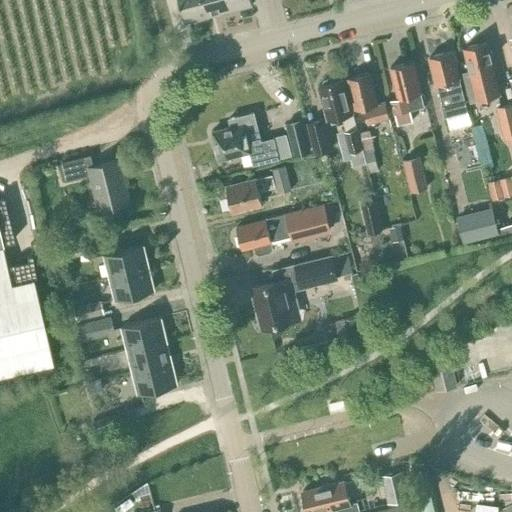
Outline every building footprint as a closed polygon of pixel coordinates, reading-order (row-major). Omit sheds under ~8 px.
[(178,0),(185,22),(208,16),(203,0),(178,0)] [(229,10),(226,0),(203,0),(208,16),(229,10)] [(226,0),(229,10),(252,4),(250,0),(226,0)] [(471,102),(500,94),(486,42),(463,48),(469,71),(463,72),(471,102)] [(452,51),(429,57),(436,85),(437,85),(442,103),(441,103),(444,117),(467,111),(452,51)] [(420,92),(421,92),(413,61),(390,67),(398,98),(390,100),(397,124),(413,120),(410,110),(424,106),(420,92)] [(366,123),(388,117),(384,101),(377,103),(369,72),(347,78),(355,108),(362,106),(366,123)] [(348,153),(364,149),(359,132),(358,128),(357,128),(345,79),(339,80),(336,76),(323,79),(322,85),(318,85),(327,119),(342,116),(345,130),(343,131),(348,153)] [(511,103),(497,107),(505,138),(509,137),(511,150),(511,103)] [(283,135),(261,141),(253,112),(228,118),(230,126),(212,131),(219,159),(249,152),(252,164),(289,154),(284,133),(282,133),(283,135)] [(332,149),(324,117),(306,122),(314,154),(332,149)] [(311,151),(303,118),(285,122),(293,155),(311,151)] [(359,132),(364,149),(365,149),(371,172),(380,170),(373,141),(377,140),(374,128),(359,132)] [(121,159),(92,166),(89,154),(62,161),(66,180),(90,174),(99,209),(129,202),(125,186),(128,185),(121,159)] [(428,187),(420,155),(402,159),(410,192),(428,187)] [(291,189),(285,165),(272,168),(278,192),(291,189)] [(259,191),(274,186),(270,174),(256,178),(226,186),(232,211),(263,204),(259,191)] [(502,198),(511,195),(511,181),(510,175),(487,181),(492,200),(501,197),(502,198)] [(382,230),(375,200),(361,204),(367,233),(382,230)] [(271,241),(281,239),(291,236),(292,241),(331,231),(324,203),(264,218),(264,220),(236,227),(241,249),(253,246),(255,252),(259,254),(271,251),(273,247),(271,241)] [(390,219),(402,217),(400,207),(388,210),(390,219)] [(499,233),(492,207),(456,216),(463,242),(499,233)] [(399,225),(390,227),(393,240),(402,238),(399,225)] [(67,258),(90,253),(86,239),(64,244),(67,258)] [(9,281),(0,244),(0,243),(0,374),(51,363),(32,276),(9,281)] [(109,277),(148,267),(143,245),(104,254),(109,277)] [(301,287),(338,278),(338,275),(352,271),(347,251),(295,264),(298,276),(251,288),(261,327),(299,317),(290,279),(298,277),(301,287)] [(115,300),(154,290),(148,267),(109,277),(115,300)] [(104,314),(101,300),(73,306),(76,320),(104,314)] [(372,330),(368,313),(346,318),(350,335),(372,330)] [(127,349),(166,340),(160,317),(121,326),(127,349)] [(80,341),(109,335),(105,318),(76,325),(80,341)] [(132,371),(171,362),(166,340),(127,349),(132,371)] [(437,390),(457,386),(451,358),(431,363),(437,390)] [(138,394),(176,384),(171,362),(132,371),(138,394)] [(86,374),(87,381),(95,379),(93,373),(86,374)] [(101,378),(87,382),(89,394),(104,391),(101,378)] [(131,421),(127,408),(93,420),(97,433),(131,421)] [(408,499),(402,470),(381,475),(387,504),(408,499)] [(358,511),(356,502),(349,503),(343,480),(302,491),(307,511),(319,511),(329,510),(329,511),(358,511)] [(113,507),(116,511),(120,511),(133,504),(129,497),(113,507)] [(411,511),(409,502),(370,511),(411,511)]
